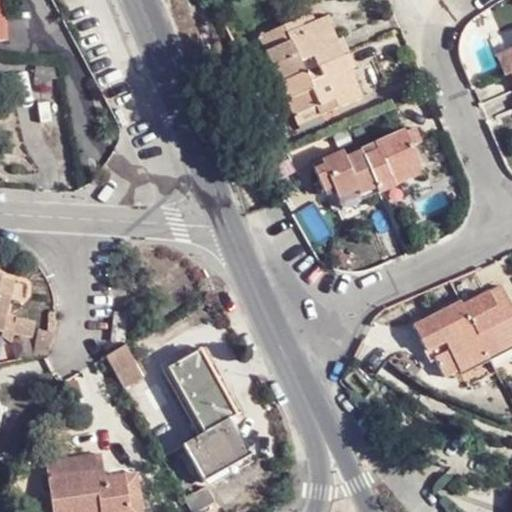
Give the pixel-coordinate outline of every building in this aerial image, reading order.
[(284,84),(347,58),(339,40),(329,16),(318,21),(314,13),(262,35),(284,84)] [(339,40),(347,58),(354,55),(346,37),(339,40)] [(511,45),(502,49),(511,69),(511,70),(511,45)] [(511,69),(502,49),(496,52),(504,72),(511,69)] [(354,55),(347,58),(354,76),(362,72),(354,55)] [(354,76),(347,58),(284,84),(299,116),(322,106),(326,116),(365,99),(354,76)] [(303,126),(326,116),(322,106),(299,116),(303,126)] [(417,128),(405,133),(412,147),(423,142),(417,128)] [(412,147),(405,133),(362,151),(377,187),(421,170),(412,147)] [(344,210),(381,196),(377,187),(362,151),(347,157),(343,151),(322,160),(325,166),(317,169),(326,191),(334,188),(344,210)] [(425,178),(421,170),(377,187),(381,196),(425,178)] [(0,325),(4,326),(3,333),(16,343),(18,333),(37,335),(40,316),(20,314),(19,323),(9,321),(10,312),(13,296),(0,293),(3,277),(0,276),(0,325)] [(0,293),(13,296),(15,280),(3,277),(0,293)] [(511,302),(503,285),(467,305),(488,346),(492,354),(511,343),(511,302)] [(488,346),(467,305),(464,300),(416,326),(428,350),(431,349),(435,356),(432,357),(442,375),(457,368),(455,364),(488,346)] [(20,314),(10,312),(9,321),(19,323),(20,314)] [(124,314),(112,313),(109,340),(121,342),(124,314)] [(40,352),(43,352),(46,348),(51,336),(54,328),(45,326),(40,352)] [(125,345),(104,357),(123,389),(142,378),(125,345)] [(459,372),(492,354),(488,346),(455,364),(457,368),(459,372)] [(168,370),(205,436),(230,421),(236,418),(199,352),(168,370)] [(230,421),(205,436),(182,449),(202,485),(251,457),(230,421)] [(50,511),(102,511),(126,508),(125,497),(138,495),(134,472),(105,476),(96,478),(94,469),(104,467),(101,452),(42,460),(50,511)] [(96,478),(105,476),(104,467),(94,469),(96,478)] [(207,489),(185,502),(190,511),(202,511),(216,504),(207,489)] [(102,511),(140,511),(138,495),(125,497),(126,508),(102,511)]
